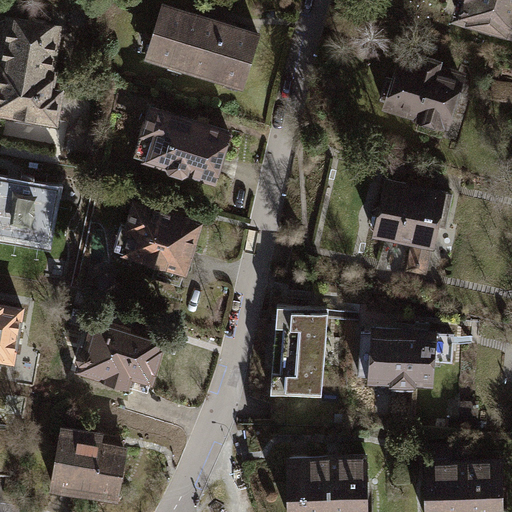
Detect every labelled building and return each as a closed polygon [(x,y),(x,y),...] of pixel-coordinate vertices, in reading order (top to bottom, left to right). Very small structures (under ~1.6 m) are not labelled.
[(511,0),(461,0),(456,15),(511,33),(511,0)] [(147,53),(242,83),(258,32),(163,2),(147,53)] [(1,61),(50,70),(56,25),(9,17),(8,18),(3,19),(0,21),(0,35),(4,41),(1,61)] [(388,102),(444,120),(458,73),(435,66),(437,60),(421,55),(418,64),(401,59),(395,79),(386,76),(380,96),(389,99),(388,102)] [(50,70),(1,61),(0,65),(0,108),(54,118),(59,90),(49,88),(52,70),(50,70)] [(511,96),(511,83),(493,81),(491,97),(511,99),(511,96)] [(187,168),(214,176),(229,129),(150,104),(135,151),(168,162),(170,167),(182,171),(187,168)] [(375,228),(374,232),(412,240),(406,267),(425,271),(436,220),(443,222),(450,191),(429,187),(431,179),(409,174),(407,181),(387,177),(381,205),(374,206),(371,209),(368,223),(371,227),(375,228)] [(57,187),(0,177),(0,229),(49,237),(57,187)] [(156,259),(186,268),(201,220),(134,200),(127,224),(120,222),(113,245),(156,259)] [(181,286),(186,268),(156,259),(151,276),(181,286)] [(322,393),(328,306),(277,302),(275,324),(285,325),(282,369),(271,368),(270,390),(322,393)] [(0,354),(10,357),(14,326),(20,327),(23,308),(0,303),(0,354)] [(94,312),(77,367),(147,388),(164,335),(94,312)] [(431,358),(451,359),(452,331),(358,327),(356,372),(371,373),(370,379),(392,380),(392,386),(412,387),(412,383),(430,384),(431,358)] [(450,419),(449,428),(479,429),(479,403),(462,402),(461,419),(450,419)] [(62,427),(52,484),(95,491),(97,481),(117,485),(124,446),(98,441),(99,433),(62,427)] [(367,511),(366,454),(286,455),(288,511),(367,511)] [(425,456),(425,511),(502,511),(502,460),(446,461),(446,456),(425,456)]
